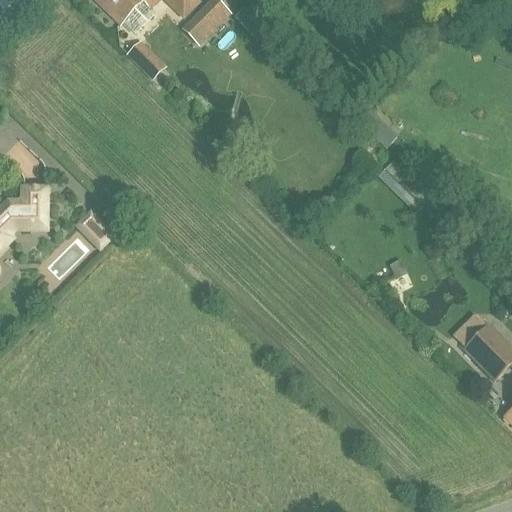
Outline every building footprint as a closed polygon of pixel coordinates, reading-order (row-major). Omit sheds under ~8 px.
[(149,11),(159,0),(167,0),(184,16),(197,3),(193,0),(93,0),(121,27),(143,5),(149,11)] [(232,17),(213,0),(181,32),(199,50),(232,17)] [(151,82),(165,69),(141,44),(126,58),(151,82)] [(29,143),(14,155),(38,185),(54,173),(29,143)] [(402,181),(392,192),(415,214),(425,204),(402,181)] [(0,251),(11,240),(8,237),(15,231),(45,231),(46,192),(23,191),(23,204),(8,204),(0,211),(0,251)] [(115,238),(90,212),(73,228),(99,254),(115,238)] [(511,351),(488,328),(463,353),(494,384),(511,367),(511,368),(511,351)]
